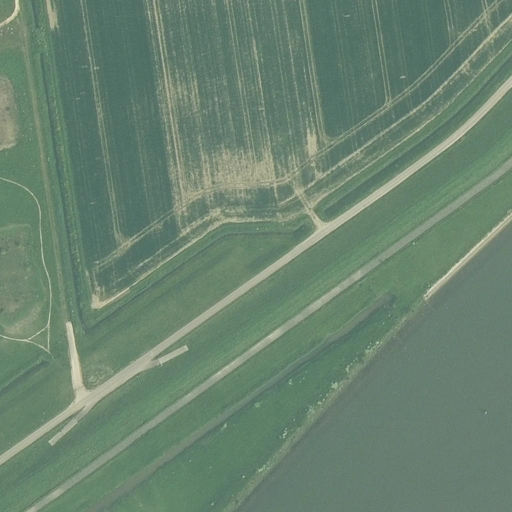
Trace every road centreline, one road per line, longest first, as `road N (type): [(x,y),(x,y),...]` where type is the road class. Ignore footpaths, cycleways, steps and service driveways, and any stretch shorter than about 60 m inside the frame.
road 1 (unclassified): [(0,461),(373,198),(511,82)]
road 2 (unknown): [(0,55),(20,54),(29,63),(75,373)]
